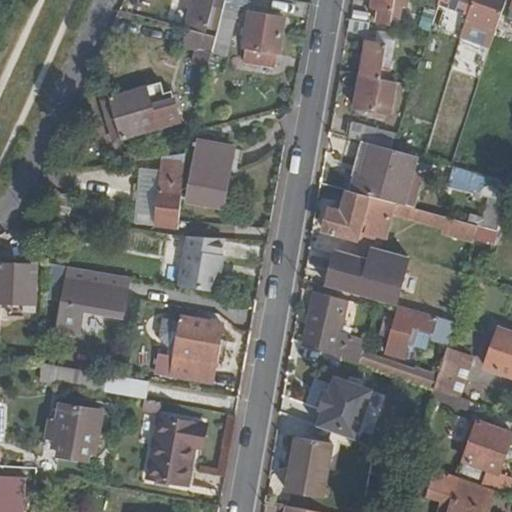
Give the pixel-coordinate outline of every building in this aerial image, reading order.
[(224,4),(224,0),(183,0),(182,6),(192,9),(187,29),(189,29),(216,36),(224,4)] [(373,0),(372,7),(379,8),(378,19),(388,21),(390,7),(404,9),(406,0),(373,0)] [(440,0),(439,5),(469,15),(468,20),(496,30),(506,0),(440,0)] [(227,58),(239,6),(224,4),(216,36),(212,54),(227,58)] [(379,8),(372,7),(370,18),(378,19),(379,8)] [(245,63),(274,67),(277,53),(280,53),(285,19),(248,14),(243,48),(247,48),(245,63)] [(422,16),(419,28),(431,31),(434,20),(422,16)] [(351,18),(349,29),(362,31),(369,29),(370,21),(351,18)] [(193,64),(208,68),(212,54),(216,36),(189,29),(184,47),(196,50),(193,64)] [(112,62),(120,42),(106,36),(98,56),(112,62)] [(366,39),(360,74),(380,77),(386,43),(366,39)] [(380,77),(360,74),(354,107),(375,110),(380,77)] [(391,113),(397,80),(380,77),(375,110),(382,111),(391,113)] [(124,141),(169,127),(166,118),(171,116),(161,82),(111,98),(124,141)] [(352,121),(349,137),(363,141),(376,145),(392,149),(397,133),(352,121)] [(363,141),(350,189),(357,192),(363,171),(369,172),(376,145),(363,141)] [(222,208),(233,149),(198,143),(188,202),(222,208)] [(357,192),(371,195),(385,199),(394,202),(404,204),(417,156),(392,149),(376,145),(369,172),(363,171),(357,192)] [(178,222),(186,152),(162,156),(161,170),(156,226),(178,228),(178,222)] [(448,184),(478,194),(484,175),(453,166),(448,184)] [(136,224),(156,226),(161,170),(141,168),(136,224)] [(488,197),(480,226),(484,227),(496,230),(511,183),(484,175),(478,194),(488,197)] [(357,192),(350,189),(347,189),(341,212),(329,208),(323,230),(358,240),(362,224),(368,226),(366,233),(374,235),(384,238),(391,214),(394,202),(385,199),(371,195),(357,192)] [(70,194),(54,193),(52,214),(68,217),(70,194)] [(394,202),(391,214),(446,230),(450,217),(404,204),(394,202)] [(362,224),(358,240),(372,244),(374,235),(366,233),(368,226),(362,224)] [(492,244),(496,230),(484,227),(480,240),(492,244)] [(219,256),(223,239),(190,238),(180,288),(215,294),(222,257),(219,256)] [(370,298),(395,305),(408,257),(378,248),(374,260),(338,249),(327,286),(370,298)] [(32,266),(0,263),(0,302),(36,305),(37,281),(31,281),(32,266)] [(129,279),(67,267),(55,331),(81,336),(85,312),(122,319),(129,279)] [(314,307),(307,343),(336,353),(346,300),(314,290),(310,307),(314,307)] [(200,296),(197,310),(222,314),(224,300),(200,296)] [(434,332),(439,317),(401,307),(389,352),(403,357),(407,344),(413,326),(422,328),(434,332)] [(222,314),(197,310),(195,319),(220,323),(222,314)] [(156,375),(211,384),(222,324),(220,323),(195,319),(182,317),(175,357),(159,356),(156,375)] [(451,338),(457,322),(439,317),(434,332),(451,338)] [(416,346),(422,328),(413,326),(407,344),(416,346)] [(511,333),(499,330),(485,368),(511,376),(511,333)] [(459,397),(473,358),(447,349),(444,360),(437,380),(434,388),(447,393),(458,397),(459,397)] [(385,360),(382,370),(398,375),(401,367),(401,366),(385,360)] [(67,369),(43,364),(42,374),(66,378),(67,369)] [(401,367),(398,375),(434,388),(437,380),(401,367)] [(105,392),(107,376),(77,370),(74,387),(105,392)] [(147,400),(150,383),(107,376),(105,392),(125,397),(147,400)] [(315,425),(334,432),(353,439),(371,390),(335,376),(329,392),(325,390),(317,408),(321,410),(315,425)] [(467,410),(470,401),(459,397),(458,397),(447,393),(444,402),(467,410)] [(96,455),(102,411),(61,405),(58,423),(50,422),(48,438),(55,439),(54,447),(61,448),(60,456),(89,460),(90,454),(96,455)] [(150,479),(188,485),(198,424),(159,418),(150,479)] [(459,477),(482,485),(488,468),(499,472),(511,433),(511,432),(479,420),(459,477)] [(315,425),(313,431),(298,431),(287,491),(323,498),(334,444),(332,443),(334,432),(315,425)] [(486,511),(493,489),(482,485),(459,477),(437,469),(429,495),(453,502),(449,511),(486,511)] [(0,511),(23,511),(26,478),(0,476),(0,511)] [(365,510),(375,511),(377,511),(382,491),(370,489),(365,510)]
